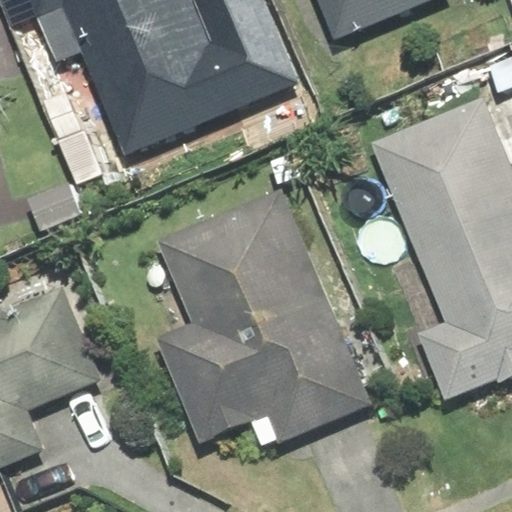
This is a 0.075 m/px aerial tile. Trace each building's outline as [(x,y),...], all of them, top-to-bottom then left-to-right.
[(263,125),(214,0),(20,0),(38,43),(69,31),(126,178),(263,125)] [(322,0),(344,55),(460,10),(455,0),(322,0)] [(448,413),(511,388),(511,139),(496,99),(379,144),(451,334),(422,345),(448,413)] [(379,418),(293,194),(161,244),(199,341),(159,356),(198,458),(267,432),(277,457),(379,418)] [(68,308),(0,335),(0,488),(121,441),(68,308)]
